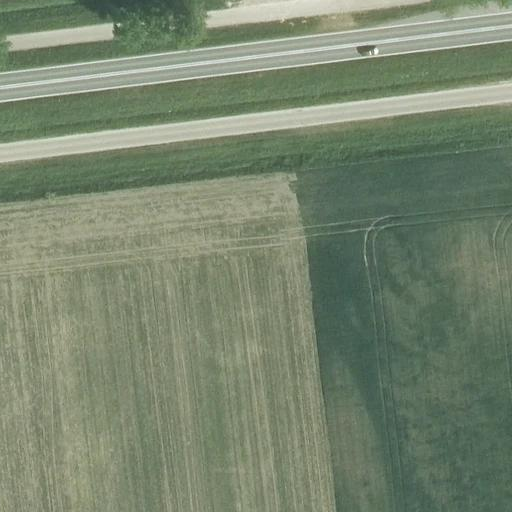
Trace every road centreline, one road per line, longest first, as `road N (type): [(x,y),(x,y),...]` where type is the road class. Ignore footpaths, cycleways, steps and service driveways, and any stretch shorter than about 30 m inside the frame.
road 1 (unclassified): [(0,154),(511,92)]
road 2 (trunk): [(0,88),(511,26)]
road 3 (unclassified): [(0,44),(364,0)]
